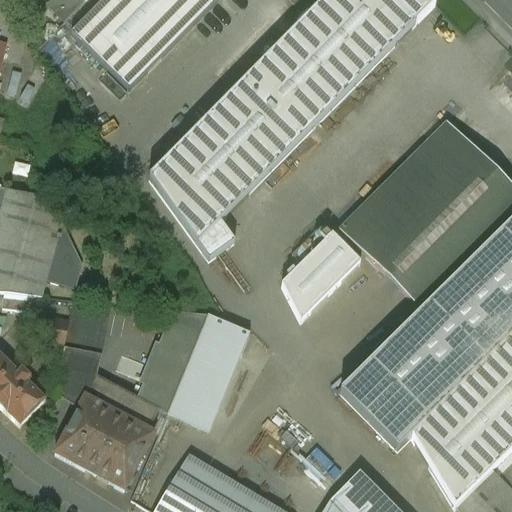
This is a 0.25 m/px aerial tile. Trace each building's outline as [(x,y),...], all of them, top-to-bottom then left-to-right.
[(220,0),(103,0),(68,36),(127,94),(220,0)] [(413,26),(385,0),(325,0),(147,182),(206,263),(234,244),(219,225),(413,26)] [(385,0),(413,26),(433,6),(426,0),(385,0)] [(511,197),(441,128),(339,232),(441,333),(511,260),(511,197)] [(51,204),(0,192),(0,212),(0,213),(0,214),(0,296),(42,301),(46,285),(75,293),(82,268),(51,204)] [(359,267),(330,237),(278,287),(296,328),(359,267)] [(104,319),(69,314),(67,323),(63,351),(98,356),(104,319)] [(132,399),(162,415),(167,419),(209,318),(167,314),(132,399)] [(219,323),(209,318),(167,419),(207,437),(248,336),(219,323)] [(63,351),(67,323),(42,319),(37,347),(63,351)] [(511,335),(407,438),(451,511),(452,511),(467,499),(450,482),(473,459),(491,475),(511,454),(511,335)] [(16,377),(0,361),(0,410),(19,429),(44,404),(25,386),(30,381),(21,372),(16,377)] [(132,399),(94,379),(52,458),(120,494),(162,415),(132,399)] [(467,499),(452,511),(511,511),(511,454),(491,475),(467,499)] [(224,479),(188,459),(155,511),(204,511),(217,491),(224,479)] [(450,482),(467,499),(491,475),(473,459),(450,482)] [(385,511),(355,480),(322,508),(319,511),(385,511)] [(250,511),(217,491),(204,511),(250,511)]
